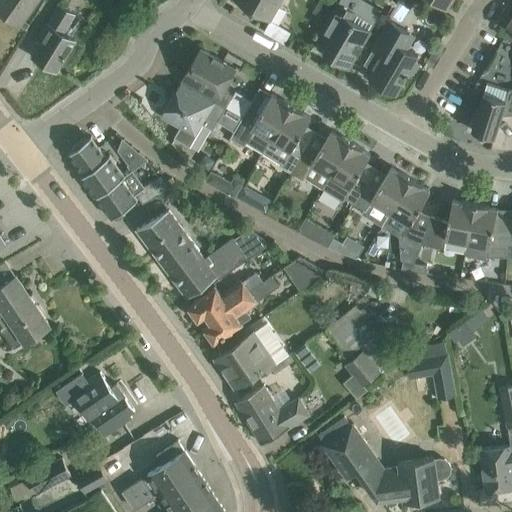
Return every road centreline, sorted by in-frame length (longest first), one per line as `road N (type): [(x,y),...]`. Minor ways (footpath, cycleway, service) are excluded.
road 1 (residential): [(511,297),(403,281),(307,245),(185,179),(93,98)]
road 2 (tertiary): [(260,511),(254,480),(195,380),(22,152)]
road 3 (residential): [(189,8),(406,137)]
road 4 (residential): [(406,137),(486,0)]
road 5 (residential): [(93,98),(136,66),(158,26),(189,8)]
